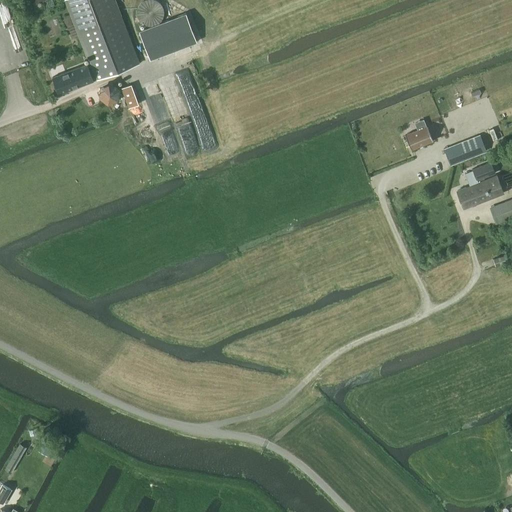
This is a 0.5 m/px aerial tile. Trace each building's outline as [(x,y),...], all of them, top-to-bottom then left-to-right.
[(115,0),(66,0),(79,32),(91,62),(91,63),(97,79),(140,63),(121,15),(115,0)] [(135,12),(135,13),(135,14),(135,15),(135,17),(136,18),(136,19),(137,20),(137,21),(138,22),(139,23),(140,24),(141,24),(142,25),(143,26),(144,26),(145,26),(147,27),(148,27),(149,27),(150,27),(151,26),(153,26),(154,26),(155,25),(156,24),(157,24),(158,23),(159,22),(159,21),(160,20),(161,19),(161,18),(162,17),(162,16),(162,14),(162,13),(162,12),(162,11),(162,10),(161,8),(161,7),(160,6),(160,5),(159,4),(158,3),(157,2),(156,2),(155,1),(154,0),(153,0),(143,0),(141,1),(140,2),(139,2),(139,3),(138,4),(137,5),(136,6),(136,7),(135,8),(135,9),(135,11),(135,12)] [(169,51),(173,60),(190,54),(177,21),(139,33),(146,58),(169,51)] [(91,62),(52,77),(59,94),(93,81),(97,79),(91,63),(91,62)] [(132,84),(122,87),(129,107),(139,103),(132,84)] [(427,126),(405,135),(411,149),(433,140),(427,126)] [(481,136),(446,149),(452,165),(487,152),(481,136)] [(465,174),(470,186),(457,191),(464,207),(503,192),(497,175),(478,182),(477,180),(495,173),(490,162),(472,169),(473,171),(465,174)] [(511,198),(491,207),(498,224),(511,218),(511,198)] [(511,252),(493,258),(495,266),(511,260),(511,252)] [(44,438),(41,445),(51,451),(54,444),(44,438)] [(20,443),(5,469),(9,471),(24,445),(20,443)] [(3,484),(0,488),(0,500),(3,503),(11,489),(6,486),(3,484)]
